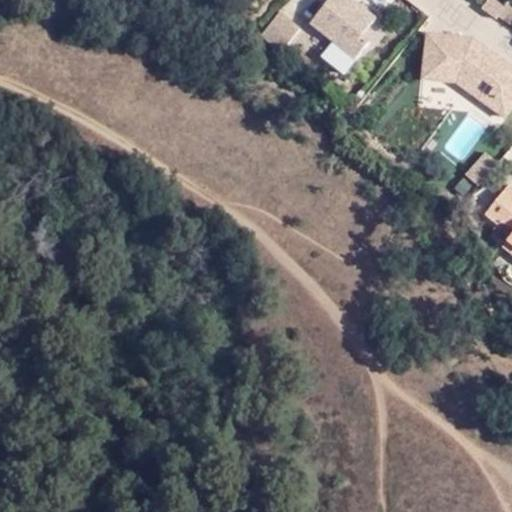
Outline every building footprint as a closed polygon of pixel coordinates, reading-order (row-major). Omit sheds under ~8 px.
[(325,57),(345,74),(370,43),(364,37),(378,20),(353,0),(331,0),(314,23),(337,41),(325,57)] [(504,0),(487,0),(484,4),(499,15),(508,2),(504,0)] [(264,37),(283,52),(302,29),(282,13),(264,37)] [(511,60),(476,35),(430,32),(426,76),(459,79),(508,114),(511,107),(511,60)] [(511,237),(510,240),(511,241),(511,182),(488,212),(501,223),(504,220),(511,226),(511,237)]
